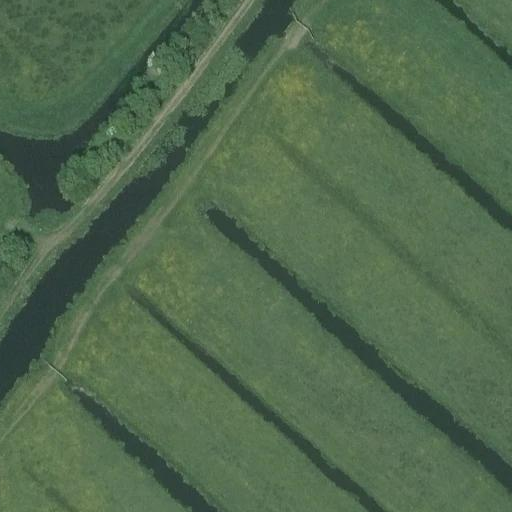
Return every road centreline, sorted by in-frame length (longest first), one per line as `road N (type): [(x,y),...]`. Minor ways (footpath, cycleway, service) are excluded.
road 1 (track): [(328,0),(0,446)]
road 2 (track): [(252,0),(100,194),(41,252),(0,313)]
